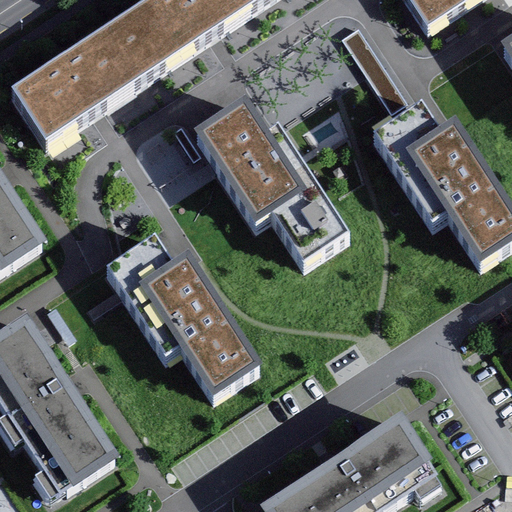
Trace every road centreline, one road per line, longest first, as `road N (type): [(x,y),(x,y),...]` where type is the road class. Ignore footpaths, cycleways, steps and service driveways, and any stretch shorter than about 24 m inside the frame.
road 1 (residential): [(431,339),(177,508)]
road 2 (residential): [(431,339),(511,463)]
